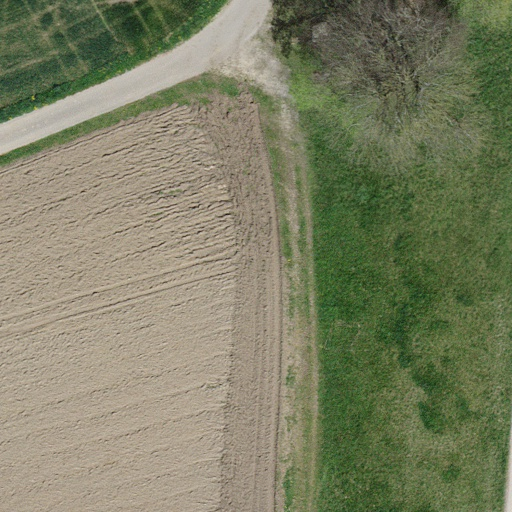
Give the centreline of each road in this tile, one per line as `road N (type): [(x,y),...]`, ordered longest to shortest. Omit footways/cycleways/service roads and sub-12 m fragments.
road 1 (track): [(277,0),(295,511)]
road 2 (track): [(262,0),(183,63),(0,137)]
